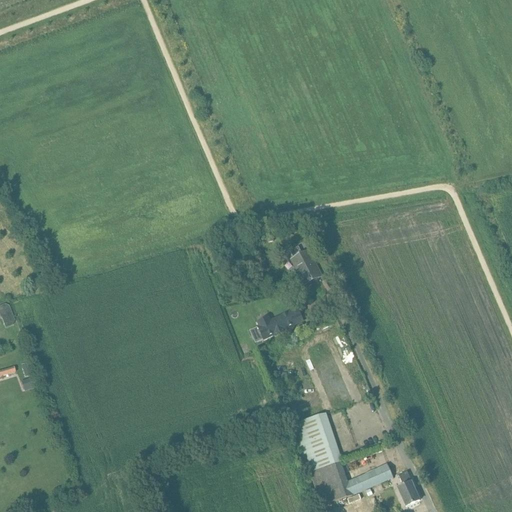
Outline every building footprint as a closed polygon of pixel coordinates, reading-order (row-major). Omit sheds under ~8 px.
[(307,254),(302,256),(298,247),(289,251),(306,283),(319,277),(307,254)] [(259,327),(258,328),(259,330),(258,330),(261,338),(262,338),(263,340),(275,335),(276,337),(285,333),(284,331),(294,326),(288,313),(270,322),(269,318),(258,323),(259,327)] [(293,329),(295,333),(304,329),(302,324),(293,329)] [(22,366),(25,377),(31,375),(27,364),(22,366)] [(0,377),(15,373),(13,368),(0,371),(0,377)] [(26,381),(27,383),(30,382),(32,386),(36,385),(33,378),(26,381)] [(294,426),(288,428),(301,467),(307,465),(310,474),(321,507),(352,496),(360,493),(384,483),(393,479),(388,466),(347,483),(341,463),(324,415),(315,418),(294,426)] [(406,507),(420,501),(407,472),(399,476),(403,487),(398,489),(406,507)]
